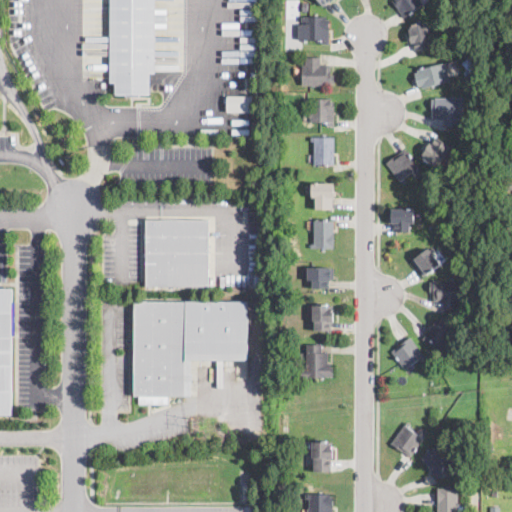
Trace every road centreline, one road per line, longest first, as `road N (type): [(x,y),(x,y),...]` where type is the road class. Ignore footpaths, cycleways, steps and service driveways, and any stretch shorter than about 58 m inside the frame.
road 1 (residential): [(364,511),(367,33)]
road 2 (residential): [(76,511),(74,204)]
